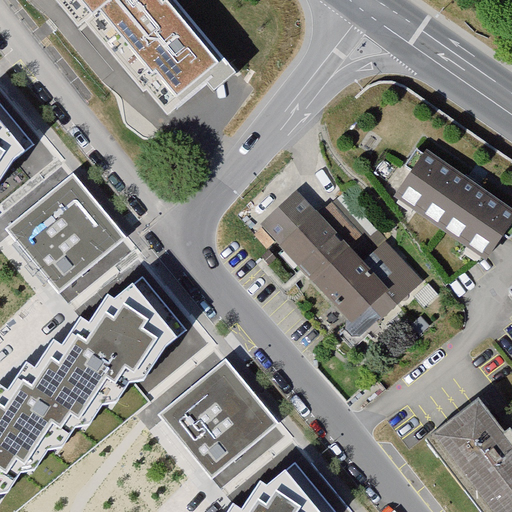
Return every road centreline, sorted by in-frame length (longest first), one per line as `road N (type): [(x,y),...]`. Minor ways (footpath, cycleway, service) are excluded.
road 1 (unclassified): [(178,233),(413,511)]
road 2 (unclassified): [(364,0),(286,116),(178,233)]
road 3 (unclassified): [(0,21),(178,233)]
road 4 (secondary): [(511,104),(364,0)]
